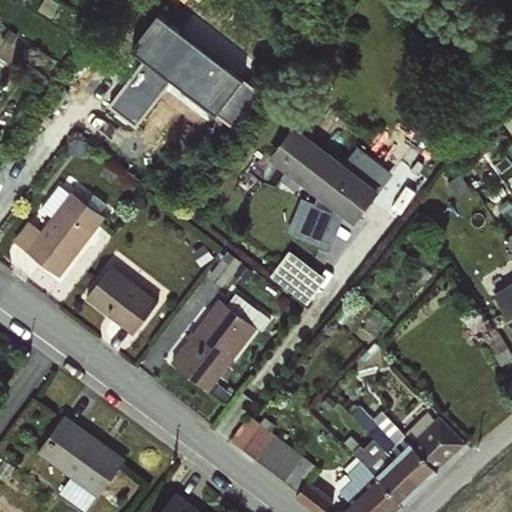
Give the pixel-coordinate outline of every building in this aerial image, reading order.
[(224,100),(242,70),(179,32),(161,62),(224,100)] [(400,168),(361,143),(353,156),(300,121),(275,159),(366,219),(400,168)] [(32,216),(18,238),(69,273),(112,209),(65,178),(47,205),(58,213),(49,227),(32,216)] [(275,272),(311,299),(331,274),(295,247),(275,272)] [(145,331),(167,293),(115,262),(92,301),(145,331)] [(511,281),(500,288),(511,310),(511,281)] [(170,357),(211,391),(272,317),(231,284),(170,357)] [(376,394),(357,409),(377,435),(362,447),(380,470),(415,443),(376,394)] [(444,412),(347,511),(399,511),(471,438),(444,412)] [(75,471),(64,491),(97,510),(131,450),(67,413),(44,453),(75,471)] [(247,416),(233,443),(308,483),(323,456),(247,416)] [(357,447),(375,433),(369,425),(351,438),(357,447)] [(315,477),(302,494),(326,511),(330,511),(342,496),(315,477)] [(216,511),(177,490),(164,511),(216,511)]
